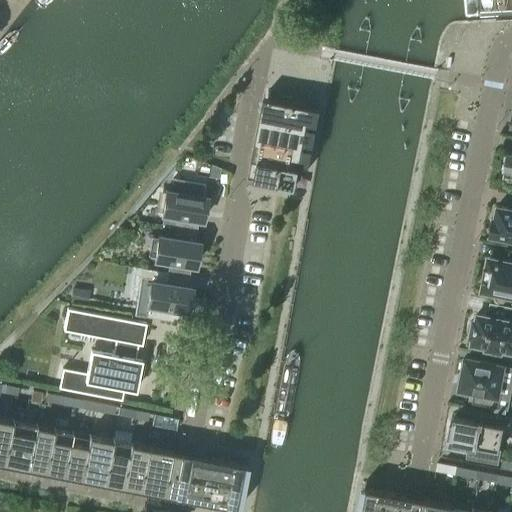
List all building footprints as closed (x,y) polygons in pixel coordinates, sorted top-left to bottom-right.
[(270,97),(264,96),(260,115),(317,126),(320,107),(311,105),(270,97)] [(317,126),(260,115),(256,135),(313,146),(317,126)] [(313,146),(256,135),(252,157),(258,158),(259,156),(300,164),(300,161),(309,163),(313,146)] [(511,152),(506,151),(503,167),(505,167),(503,179),(511,181),(511,152)] [(300,164),(259,156),(258,158),(255,176),(296,184),(300,164)] [(161,213),(202,219),(206,196),(201,195),(203,183),(173,178),(171,190),(165,189),(161,213)] [(511,208),(498,205),(495,217),(493,217),(490,234),(511,238),(511,208)] [(311,229),(299,285),(317,290),(329,233),(311,229)] [(199,241),(158,234),(154,258),(195,265),(199,241)] [(505,260),(489,257),(487,266),(484,265),(481,279),(485,279),(483,288),(499,291),(499,294),(511,296),(511,261),(505,260)] [(191,286),(151,280),(147,302),(136,300),(134,314),(180,321),(182,309),(188,310),(191,286)] [(294,302),(282,358),(301,363),(313,306),(294,302)] [(511,306),(490,302),(488,315),(478,313),(476,319),(474,319),(473,321),(470,322),(468,331),(471,333),(470,335),(473,336),(472,342),(487,345),(486,347),(501,350),(501,348),(511,349),(511,306)] [(96,374),(61,368),(58,387),(120,399),(123,387),(132,389),(136,370),(138,371),(140,359),(138,358),(134,357),(137,343),(141,344),(145,323),(66,308),(62,329),(114,339),(111,353),(101,351),(96,374)] [(147,324),(145,337),(167,340),(169,328),(147,324)] [(503,365),(466,357),(466,360),(462,359),(459,374),(463,375),(460,387),(474,389),(473,390),(475,390),(472,402),(499,408),(502,394),(498,393),(503,365)] [(279,376),(267,433),(285,438),(297,381),(279,376)] [(17,394),(19,387),(6,384),(5,391),(17,394)] [(42,391),(33,390),(31,399),(40,401),(42,391)] [(60,395),(48,392),(46,399),(58,402),(60,395)] [(72,397),(60,395),(58,402),(70,404),(72,397)] [(98,402),(83,399),(82,406),(97,409),(98,402)] [(113,405),(98,402),(97,409),(112,412),(113,405)] [(136,410),(124,407),(123,414),(135,417),(136,410)] [(148,412),(136,410),(135,417),(147,419),(148,412)] [(176,430),(178,418),(154,413),(152,425),(176,430)] [(0,460),(4,461),(12,418),(0,416),(0,460)] [(453,425),(450,424),(448,437),(451,438),(450,440),(469,444),(466,457),(499,464),(502,449),(500,448),(504,425),(496,424),(497,421),(484,418),(480,417),(480,421),(455,416),(453,425)] [(56,417),(54,426),(71,430),(73,420),(56,417)] [(36,423),(12,418),(4,461),(28,466),(36,423)] [(54,426),(36,423),(28,466),(45,469),(54,426)] [(54,426),(45,469),(63,472),(71,430),(54,426)] [(89,433),(71,430),(63,472),(81,476),(89,433)] [(113,438),(89,433),(81,476),(104,480),(113,438)] [(169,434),(166,448),(172,449),(175,435),(169,434)] [(130,441),(113,438),(104,480),(122,484),(130,441)] [(148,444),(130,441),(122,484),(140,487),(148,444)] [(166,448),(148,444),(140,487),(158,491),(164,492),(169,470),(173,449),(172,449),(166,448)] [(185,452),(173,449),(169,470),(181,473),(243,485),(247,464),(242,463),(185,452)] [(456,473),(457,466),(439,462),(438,470),(456,473)] [(475,469),(457,466),(456,473),(474,477),(475,469)] [(181,473),(169,470),(164,492),(177,494),(239,507),(243,485),(181,473)] [(497,481),(498,474),(486,471),(485,479),(497,481)] [(511,476),(498,474),(497,481),(509,483),(511,476)] [(368,486),(362,485),(358,507),(385,511),(422,511),(425,497),(416,496),(368,486)] [(448,511),(450,502),(425,497),(422,511),(448,511)] [(472,511),(474,507),(450,502),(448,511),(472,511)]
